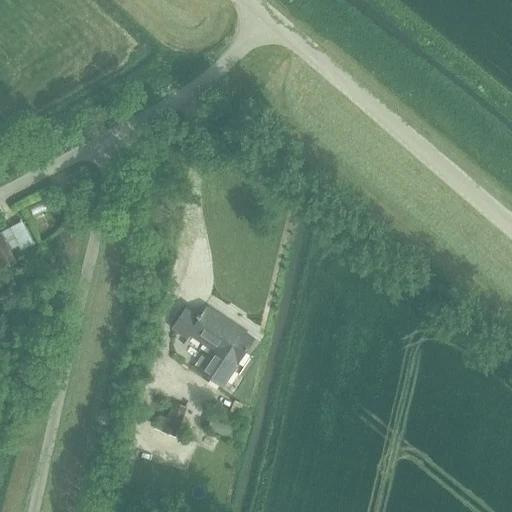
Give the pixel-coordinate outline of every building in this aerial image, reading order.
[(257,124),(261,119),(255,115),(252,119),(257,124)] [(10,250),(18,246),(9,228),(0,232),(0,263),(3,269),(16,262),(10,250)] [(222,385),(253,339),(206,308),(201,316),(187,307),(173,328),(188,338),(191,334),(213,349),(199,370),(222,385)] [(172,445),(187,407),(174,402),(159,439),(172,445)] [(240,427),(222,418),(216,430),(234,439),(240,427)]
